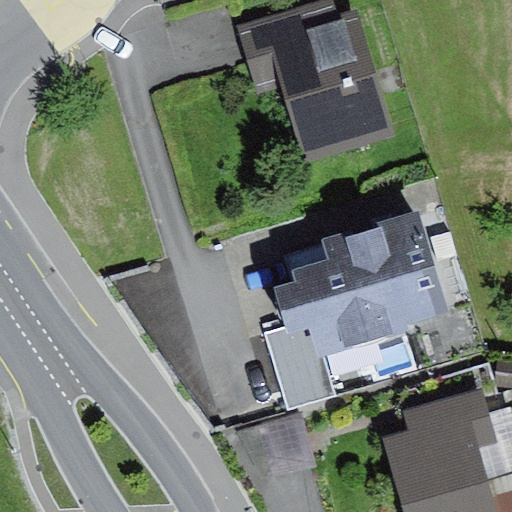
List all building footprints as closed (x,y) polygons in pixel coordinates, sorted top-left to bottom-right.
[(333,0),(326,0),(237,26),(258,96),(282,89),(304,162),(395,135),(359,11),(338,16),(333,0)] [(296,283),(276,289),(289,334),(310,328),(320,359),(414,332),(413,326),(451,315),(421,212),(321,240),(328,262),(293,272),(296,283)] [(310,350),(274,361),(284,393),(320,382),(310,350)] [(511,363),(497,362),(495,386),(511,387),(511,363)] [(412,433),(388,440),(407,511),(511,511),(511,476),(490,482),(474,423),(493,417),(485,390),(406,412),(412,433)] [(511,412),(493,417),(474,423),(490,482),(511,476),(511,412)] [(302,414),(240,433),(264,478),(316,464),(302,414)]
